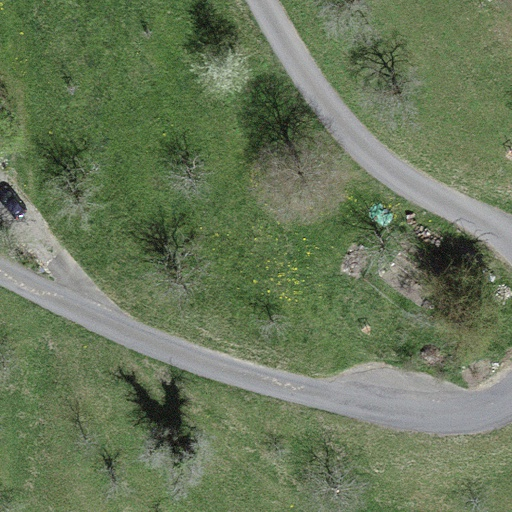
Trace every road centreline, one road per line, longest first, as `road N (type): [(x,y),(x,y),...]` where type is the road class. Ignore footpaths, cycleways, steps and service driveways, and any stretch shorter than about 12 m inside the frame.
road 1 (unclassified): [(0,270),(98,319),(254,380),(394,412),(477,412),(511,395)]
road 2 (unclassified): [(511,240),(399,178),(315,100),(261,0)]
